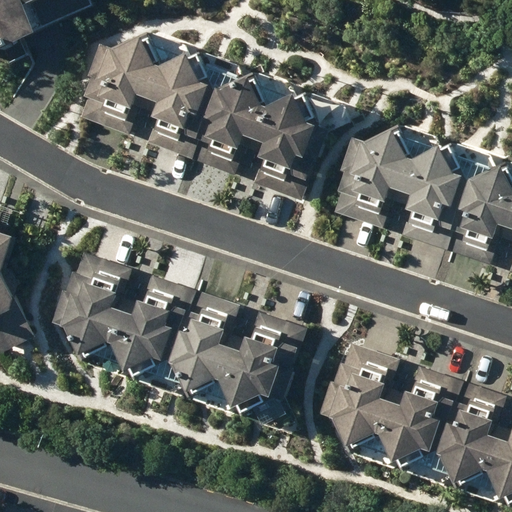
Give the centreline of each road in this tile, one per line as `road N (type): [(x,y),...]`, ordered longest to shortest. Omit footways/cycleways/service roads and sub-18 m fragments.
road 1 (residential): [(0,137),(57,170),(511,324)]
road 2 (residential): [(0,449),(212,511)]
